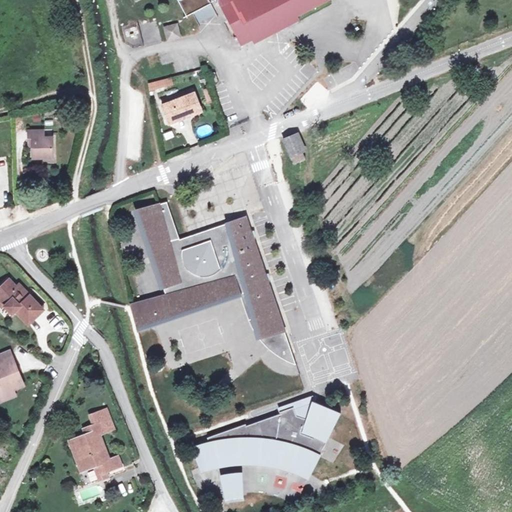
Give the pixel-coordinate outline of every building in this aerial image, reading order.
[(209,0),(178,0),(187,16),(193,13),(198,23),(216,13),(209,0)] [(217,0),(241,46),(275,28),(287,22),(298,17),(330,0),(217,0)] [(155,21),(137,26),(142,46),(161,41),(155,21)] [(287,22),(275,28),(277,32),(289,26),(287,22)] [(177,26),(165,29),(168,41),(180,38),(177,26)] [(338,71),(324,77),(329,89),(343,83),(338,71)] [(215,73),(209,75),(212,85),(219,84),(215,73)] [(165,80),(149,85),(150,92),(167,87),(165,80)] [(202,90),(206,103),(211,102),(207,88),(202,90)] [(195,95),(164,107),(169,121),(200,109),(195,95)] [(198,138),(212,134),(209,124),(196,128),(198,138)] [(45,131),(29,131),(29,140),(33,140),(33,147),(33,160),(54,159),(53,139),(45,139),(45,131)] [(296,136),(284,141),(291,156),(302,152),(296,136)] [(302,152),(291,156),(294,165),(306,161),(302,152)] [(185,245),(183,250),(180,240),(167,203),(158,206),(137,212),(166,297),(157,299),(157,301),(155,302),(153,304),(151,308),(151,312),(152,315),(155,318),(157,319),(160,319),(162,319),(163,322),(248,293),(256,317),(278,311),(247,218),(229,224),(231,233),(216,237),(213,235),(209,234),(203,233),(198,234),(194,236),(190,238),(187,241),(185,245)] [(201,233),(198,234),(203,233),(209,234),(213,235),(216,237),(231,233),(229,224),(201,233)] [(194,236),(198,234),(180,240),(183,250),(185,245),(187,241),(190,238),(194,236)] [(17,288),(11,281),(0,291),(0,298),(7,306),(5,308),(13,316),(16,311),(29,325),(44,311),(31,297),(28,300),(22,294),(26,291),(20,285),(17,288)] [(31,297),(26,291),(22,294),(28,300),(31,297)] [(157,301),(157,299),(131,306),(138,330),(163,322),(162,319),(160,319),(157,319),(155,318),(152,315),(151,312),(151,308),(153,304),(155,302),(157,301)] [(290,345),(278,311),(256,317),(261,336),(263,341),(266,347),(270,352),(290,345)] [(297,366),(290,345),(270,352),(274,356),(281,361),(287,364),(293,366),(297,366)] [(10,352),(0,355),(0,366),(14,361),(10,352)] [(0,392),(3,401),(16,396),(13,388),(15,387),(16,389),(24,386),(20,375),(17,376),(14,370),(17,368),(14,361),(0,366),(0,392)] [(203,446),(194,449),(201,469),(209,466),(220,463),(221,466),(231,465),(237,464),(241,464),(242,464),(241,460),(249,460),(256,460),(265,461),(274,462),(282,464),(293,467),(303,471),(312,475),(342,414),(313,402),(307,420),(297,417),(294,408),(281,413),(281,415),(247,427),(247,426),(208,439),(210,444),(203,446)] [(108,408),(92,415),(95,425),(86,428),(88,434),(85,435),(69,441),(74,453),(79,452),(87,471),(95,467),(100,481),(107,479),(106,474),(109,473),(123,467),(119,456),(111,459),(101,434),(116,428),(108,408)] [(79,452),(74,453),(82,472),(87,471),(79,452)] [(242,464),(241,464),(241,465),(255,465),(265,466),(275,468),(285,470),(292,472),(302,476),(309,479),(312,475),(303,471),(293,467),(282,464),(274,462),(265,461),(256,460),(249,460),(241,460),(242,464)] [(201,469),(203,473),(212,470),(216,469),(221,468),(221,466),(220,463),(209,466),(201,469)] [(227,475),(221,476),(226,497),(227,501),(230,501),(229,496),(241,494),(241,499),(245,499),(244,497),(243,473),(238,474),(232,474),(227,475)] [(229,496),(230,501),(230,502),(242,501),(241,499),(241,494),(229,496)]
